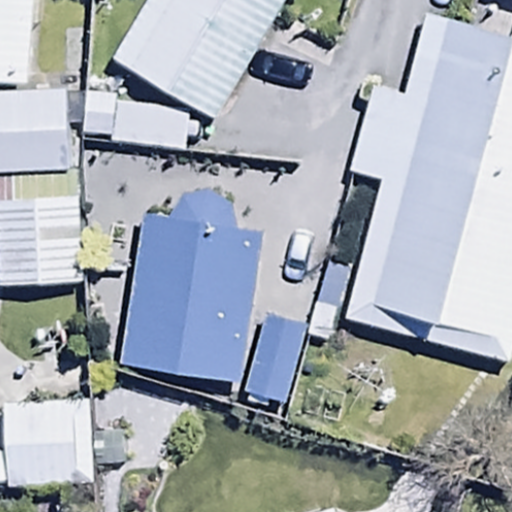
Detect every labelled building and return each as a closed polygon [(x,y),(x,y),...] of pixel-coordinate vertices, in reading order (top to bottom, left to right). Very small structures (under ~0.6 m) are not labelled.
[(0,0),(0,90),(27,93),(35,0),(0,0)] [(290,0),(148,0),(113,61),(218,123),(290,0)] [(348,180),(381,189),(346,322),(510,365),(511,358),(511,41),(427,18),(405,99),(372,90),(348,180)] [(69,97),(0,97),(0,178),(69,178),(69,97)] [(189,116),(87,98),(80,138),(182,156),(189,116)] [(173,224),(146,220),(124,369),(241,386),(263,237),(235,233),(241,197),(179,188),(173,224)] [(79,204),(0,207),(0,249),(2,290),(83,286),(79,204)] [(305,334),(265,324),(247,395),(286,406),(305,334)] [(89,407),(3,411),(6,497),(93,493),(89,407)]
